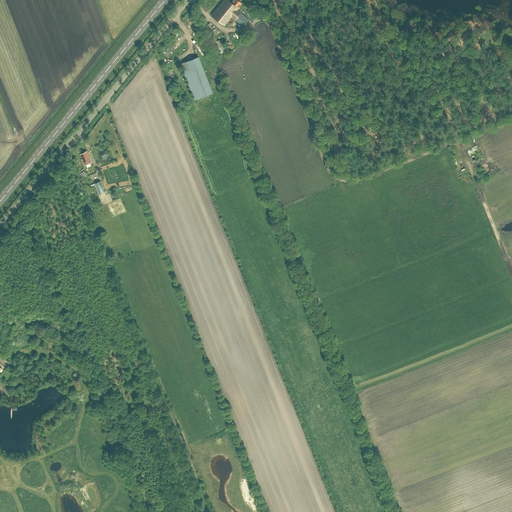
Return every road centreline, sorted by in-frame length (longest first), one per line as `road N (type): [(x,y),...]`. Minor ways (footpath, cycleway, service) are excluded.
road 1 (track): [(195,0),(223,27),(271,22),(336,174),(364,178),(459,146),(511,271)]
road 2 (unclassified): [(0,224),(186,0)]
road 3 (primary): [(0,200),(165,0)]
